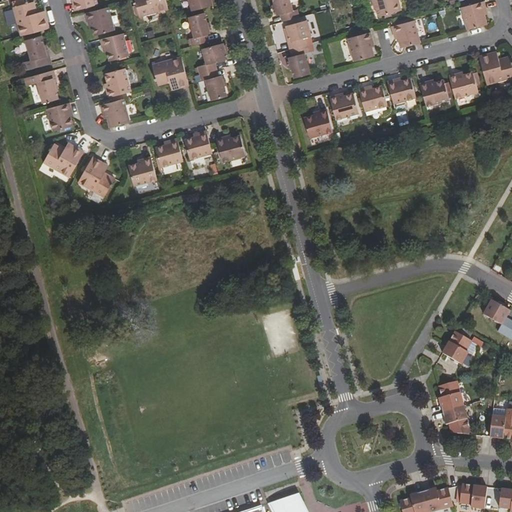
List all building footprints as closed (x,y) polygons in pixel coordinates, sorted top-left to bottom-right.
[(98,4),(97,0),(72,0),(75,11),(98,4)] [(134,0),(139,17),(168,10),(165,0),(134,0)] [(188,0),(191,11),(213,5),(211,0),(188,0)] [(290,0),(272,0),(276,15),(280,15),(281,22),(299,17),(297,9),(293,10),(290,0)] [(373,0),(378,17),(401,10),(399,2),(397,2),(396,0),(373,0)] [(34,1),(12,7),(20,36),(50,28),(45,10),(37,12),(34,1)] [(461,7),(467,30),(487,25),(484,15),(488,14),(484,1),(461,7)] [(115,30),(109,7),(86,13),(89,26),(92,26),(95,35),(115,30)] [(191,46),(209,41),(208,34),(210,33),(205,13),(188,17),(194,37),(189,39),(191,46)] [(283,29),(289,49),(307,44),(305,37),(312,36),(307,20),(285,25),(286,28),(283,29)] [(398,39),(400,48),(421,43),(415,20),(391,26),(395,39),(398,39)] [(353,61),(374,55),(372,46),(374,45),(371,32),(346,38),(353,61)] [(130,55),(124,33),(101,39),(104,52),(107,51),(110,61),(130,55)] [(22,71),(52,63),(48,44),(44,45),(42,35),(25,40),(31,60),(20,63),(22,71)] [(199,73),(217,69),(215,62),(227,59),(223,43),(202,49),(206,64),(197,66),(199,73)] [(307,44),(289,49),(290,56),(288,57),(294,78),(311,73),(305,53),(309,52),(307,44)] [(486,85),(511,78),(511,63),(510,55),(498,59),(496,51),(478,56),(486,85)] [(172,90),(189,85),(181,56),(152,64),(158,86),(170,83),(172,90)] [(108,97),(132,91),(126,67),(105,73),(108,83),(105,84),(108,97)] [(219,75),(217,69),(199,73),(201,81),(205,80),(211,101),(227,96),(221,75),(219,75)] [(59,98),(56,89),(59,88),(54,70),(24,78),(26,86),(37,83),(42,103),(59,98)] [(455,99),(478,93),(472,72),(463,75),(462,72),(449,75),(455,99)] [(393,105),(416,98),(411,78),(401,80),(400,77),(387,81),(393,105)] [(426,107),(449,101),(444,80),(434,82),(433,79),(419,83),(426,107)] [(365,112),(387,106),(382,86),(372,88),(371,85),(358,88),(365,112)] [(336,120),(359,114),(353,93),(344,96),(343,93),(329,96),(336,120)] [(110,127),(130,122),(124,99),(101,105),(103,112),(104,117),(107,117),(110,127)] [(71,116),(73,116),(70,102),(47,109),(53,131),(74,126),(71,116)] [(310,138),(333,132),(327,108),(312,112),(313,115),(304,118),(310,138)] [(190,160),(213,154),(206,130),(193,133),(193,137),(185,139),(190,160)] [(240,135),(231,138),(230,135),(216,138),(223,162),(246,156),(240,135)] [(161,168),(184,162),(177,138),(163,142),(164,145),(156,147),(161,168)] [(69,177),(84,151),(68,143),(64,149),(54,143),(43,163),(69,177)] [(92,157),(90,156),(84,168),(86,169),(78,183),(104,197),(115,178),(105,173),(109,166),(93,157),(92,157)] [(134,186),(157,180),(151,156),(138,160),(138,163),(129,165),(134,186)] [(510,312),(491,301),(483,315),(501,326),(497,332),(511,341),(511,322),(506,319),(510,312)] [(466,350),(471,341),(455,331),(442,353),(461,364),(468,352),(466,350)] [(442,411),(463,405),(457,381),(438,385),(441,397),(439,398),(442,411)] [(471,434),(463,405),(442,411),(446,424),(449,423),(451,432),(471,434)] [(511,408),(507,408),(506,417),(492,415),(489,436),(511,438),(511,408)] [(487,487),(461,483),(460,503),(472,503),(471,506),(485,508),(487,487)] [(429,511),(453,505),(449,487),(437,490),(436,487),(423,491),(429,511)] [(510,511),(511,511),(511,489),(500,488),(499,507),(510,508),(510,511)] [(402,511),(427,511),(429,511),(423,491),(410,495),(411,498),(399,501),(402,511)] [(307,511),(298,493),(271,502),(275,511),(307,511)]
